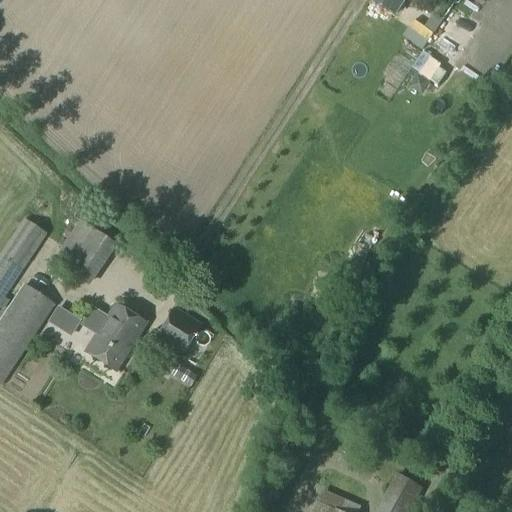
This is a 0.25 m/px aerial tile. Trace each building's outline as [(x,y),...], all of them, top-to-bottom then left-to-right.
[(372,0),(395,14),(404,0),(372,0)] [(434,34),(442,21),(433,15),(424,28),(434,34)] [(21,221),(0,253),(0,300),(43,235),(21,221)] [(89,224),(70,253),(82,260),(74,274),(99,290),(126,248),(89,224)] [(23,286),(0,319),(0,382),(52,305),(23,286)] [(92,309),(80,327),(94,336),(83,352),(112,372),(143,325),(114,306),(106,318),(92,309)] [(170,311),(152,340),(180,357),(197,327),(170,311)] [(408,511),(421,490),(397,476),(376,511),(408,511)]
